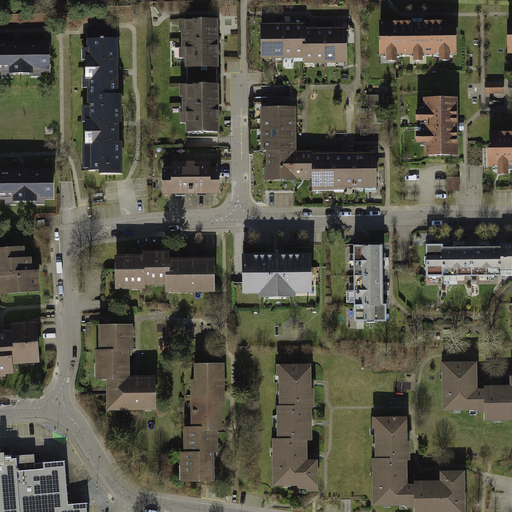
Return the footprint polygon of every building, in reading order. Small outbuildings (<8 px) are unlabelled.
[(190,21),(179,21),(179,32),(181,32),(182,48),(179,48),(179,58),(185,58),(185,68),(187,68),(217,68),(219,68),(218,20),(190,20),(190,21)] [(458,21),(380,22),(380,57),(387,57),(387,63),(397,63),(397,57),(415,57),(415,63),(423,63),(423,56),(440,56),(440,63),(451,63),(451,57),(458,57),(458,21)] [(306,23),(261,23),(261,59),(304,58),(304,64),(348,63),(348,27),(306,28),(306,23)] [(90,26),(91,36),(117,35),(117,26),(90,26)] [(118,40),(87,40),(87,49),(82,49),(82,61),(84,61),(84,77),(82,77),(82,90),(86,89),(86,107),(81,107),(81,123),(83,123),(84,143),(81,144),(81,170),(88,170),(88,172),(99,172),(99,175),(122,175),(122,143),(121,143),(121,123),(122,123),(122,95),(118,95),(118,40)] [(0,72),(2,73),(2,77),(14,77),(14,74),(30,74),(30,77),(43,77),(43,72),(51,72),(51,41),(0,41),(0,72)] [(217,68),(187,68),(187,86),(218,85),(217,68)] [(503,83),(486,83),(486,93),(504,93),(503,83)] [(187,86),(180,86),(180,98),(182,98),(182,113),(180,113),(180,124),(185,124),(186,134),(220,134),(219,85),(218,85),(187,86)] [(459,99),(424,99),(424,108),(426,108),(426,111),(416,112),(416,123),(427,123),(427,134),(417,134),(417,145),(427,144),(427,147),(425,147),(425,157),(460,157),(459,99)] [(296,107),(261,108),(261,151),(266,151),(266,167),(265,167),(265,181),(297,181),(297,179),(301,179),(301,180),(312,180),(312,191),(345,191),(345,189),(377,188),(377,153),(313,153),(313,150),(296,151),(296,107)] [(511,131),(492,132),(492,149),(490,149),(490,168),(501,167),(501,175),(510,175),(510,167),(511,166),(511,131)] [(169,168),(160,169),(161,195),(218,194),(218,168),(209,168),(209,162),(169,163),(169,168)] [(0,200),(7,200),(7,205),(18,205),(18,202),(35,202),(35,205),(47,204),(47,201),(57,201),(56,168),(0,169),(0,200)] [(457,177),(446,177),(446,191),(457,191),(457,177)] [(444,246),(427,247),(428,278),(503,277),(503,272),(511,272),(511,245),(502,246),(502,249),(444,250),(444,246)] [(0,288),(1,295),(42,292),(40,270),(34,271),(33,257),(27,258),(26,247),(0,248),(0,288)] [(384,247),(354,247),(355,324),(388,323),(387,306),(384,306),(384,247)] [(143,257),(114,257),(115,292),(145,291),(145,288),(165,287),(165,295),(215,294),(215,260),(169,260),(169,253),(143,253),(143,257)] [(312,255),(242,256),(243,296),(260,296),(260,300),(297,299),(297,295),(313,295),(312,255)] [(41,363),(38,322),(14,324),(14,330),(5,331),(6,335),(0,335),(0,377),(8,377),(8,376),(15,375),(14,365),(41,363)] [(133,326),(98,326),(98,351),(94,351),(94,382),(107,382),(107,412),(155,412),(155,378),(129,378),(129,352),(133,352),(133,326)] [(478,364),(444,364),(444,412),(479,412),(479,415),(487,415),(487,423),(511,422),(511,377),(511,387),(486,388),(486,391),(479,391),(478,364)] [(225,365),(194,365),(194,382),(190,382),(191,429),(184,429),(184,454),(180,454),(180,484),(214,484),(214,455),(218,455),(218,434),(222,434),(222,410),(226,410),(225,365)] [(310,365),(275,365),(275,377),(277,377),(278,407),(276,407),(276,440),(271,440),(272,487),(297,486),(297,493),(317,493),(316,461),(306,461),(306,442),(311,442),(311,409),(313,409),(313,390),(311,390),(310,365)] [(408,418),(373,419),(373,431),(376,431),(376,461),(373,461),(374,508),(408,507),(408,510),(416,510),(415,511),(466,511),(466,473),(441,473),(441,483),(415,483),(415,486),(408,486),(408,464),(411,464),(411,443),(408,443),(408,418)] [(0,455),(0,461),(0,511),(21,511),(17,459),(6,460),(6,454),(0,454),(0,455)] [(69,506),(66,462),(36,464),(35,455),(17,456),(17,459),(21,511),(88,511),(88,504),(69,506)]
